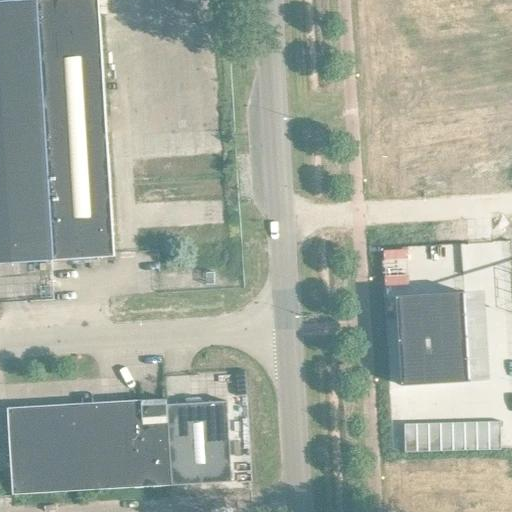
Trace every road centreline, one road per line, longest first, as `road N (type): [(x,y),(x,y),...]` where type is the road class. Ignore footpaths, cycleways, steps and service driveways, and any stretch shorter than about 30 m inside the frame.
road 1 (unclassified): [(0,336),(288,319)]
road 2 (unclassified): [(511,196),(282,210)]
road 3 (tertiary): [(282,210),(270,0)]
road 4 (tertiary): [(301,511),(288,319)]
